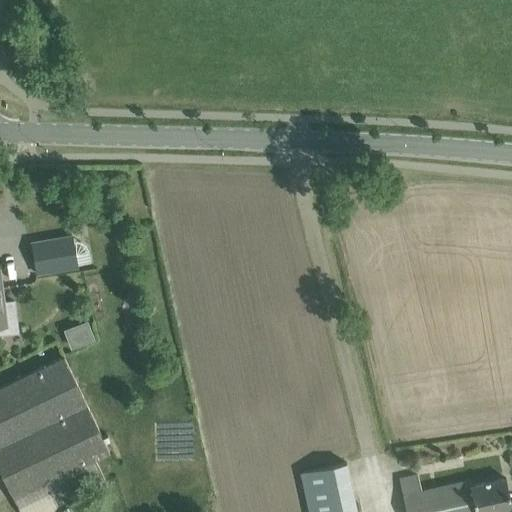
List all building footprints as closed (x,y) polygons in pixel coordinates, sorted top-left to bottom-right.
[(32,241),(38,273),(77,266),(72,234),(32,241)] [(0,333),(18,331),(14,300),(3,301),(0,275),(0,333)] [(74,347),(98,339),(91,318),(66,326),(74,347)] [(106,484),(93,457),(110,449),(65,354),(0,384),(0,464),(22,511),(52,511),(56,508),(106,484)] [(302,472),(310,511),(357,511),(347,462),(302,472)] [(399,478),(406,511),(495,511),(511,508),(511,504),(506,477),(472,485),(470,480),(421,490),(417,474),(399,478)]
